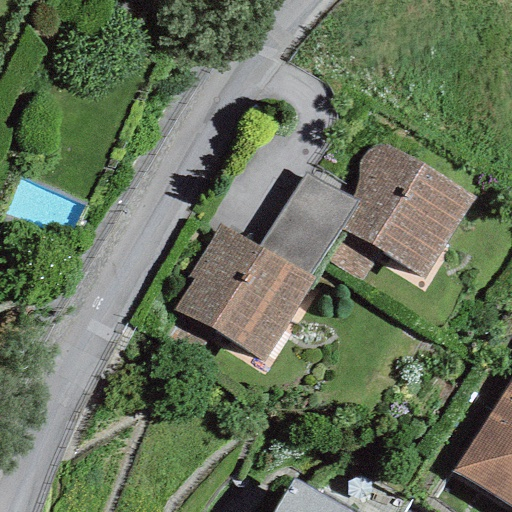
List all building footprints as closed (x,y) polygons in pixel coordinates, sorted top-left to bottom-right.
[(152,0),(200,23),(211,0),(152,0)] [(354,203),(338,228),(421,278),(473,195),(387,141),(373,146),(364,152),(359,162),(358,182),(349,200),(354,203)] [(349,200),(305,172),(259,245),(308,276),(338,228),(354,203),(349,200)] [(315,280),(308,276),(259,245),(222,222),(188,276),(194,279),(176,307),(263,361),(315,280)] [(511,378),(453,472),(511,508),(511,378)] [(354,511),(294,478),(273,511),(354,511)]
